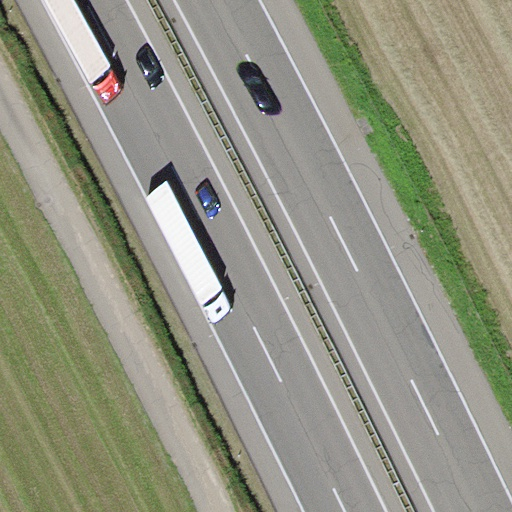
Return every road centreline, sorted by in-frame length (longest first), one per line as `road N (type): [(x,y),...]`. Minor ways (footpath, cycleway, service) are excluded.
road 1 (motorway): [(79,0),(340,511)]
road 2 (motorway): [(469,511),(384,329),(212,0)]
road 3 (unclassified): [(206,511),(0,102)]
